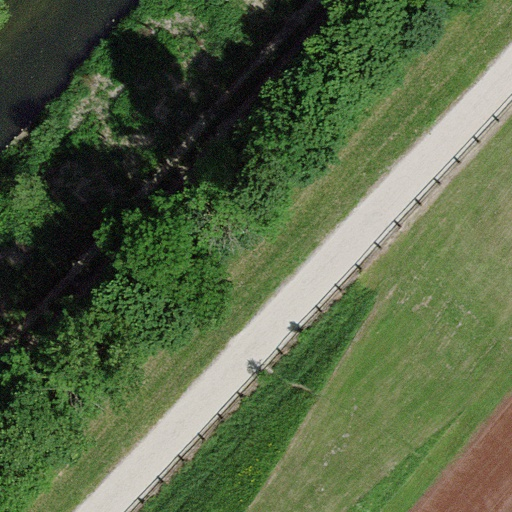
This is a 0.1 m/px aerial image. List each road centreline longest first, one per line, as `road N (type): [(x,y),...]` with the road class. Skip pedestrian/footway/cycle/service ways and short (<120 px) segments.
road 1 (track): [(511,69),(98,511)]
road 2 (track): [(0,357),(317,0)]
